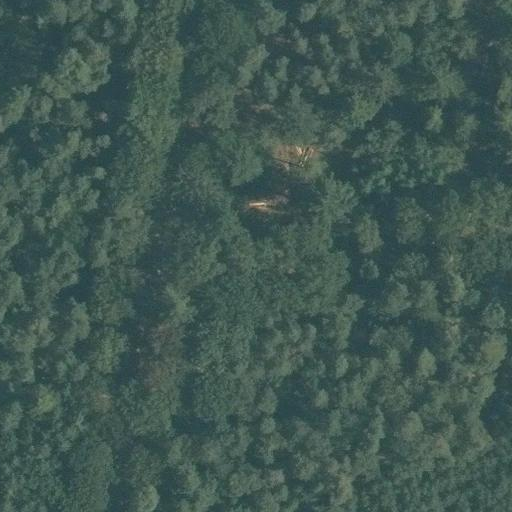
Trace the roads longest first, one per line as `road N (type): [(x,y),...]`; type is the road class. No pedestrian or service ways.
road 1 (unclassified): [(106,511),(197,0)]
road 2 (track): [(511,219),(147,281)]
road 3 (track): [(136,335),(0,344)]
